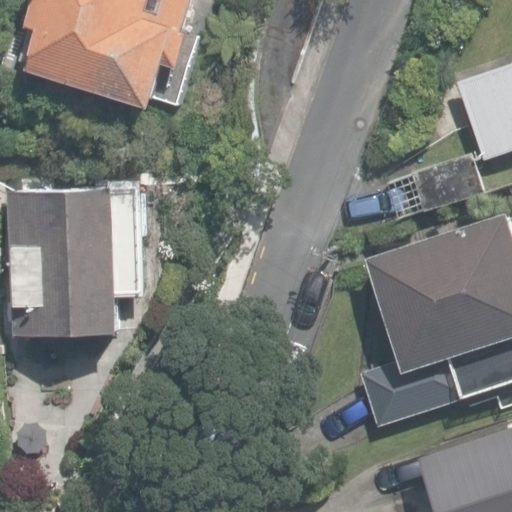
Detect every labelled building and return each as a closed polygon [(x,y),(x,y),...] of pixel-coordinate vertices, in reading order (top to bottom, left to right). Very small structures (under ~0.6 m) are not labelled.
[(172,110),(200,0),(37,0),(20,71),(172,110)] [(511,147),(511,54),(442,77),(469,161),(511,147)] [(373,164),(391,216),(435,201),(416,148),(373,164)] [(116,179),(0,184),(0,332),(123,327),(116,179)] [(511,392),(511,216),(508,206),(347,254),(380,351),(336,368),(353,425),(455,390),(511,392)] [(23,379),(29,494),(110,491),(104,375),(23,379)] [(511,511),(511,411),(402,444),(422,511),(511,511)]
